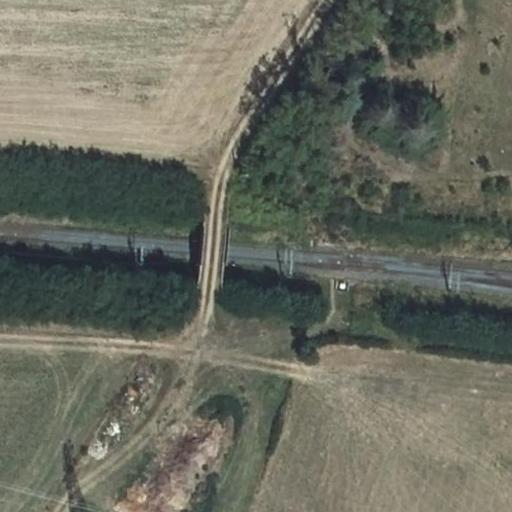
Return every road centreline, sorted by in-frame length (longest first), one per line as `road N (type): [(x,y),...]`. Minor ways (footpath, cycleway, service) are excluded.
road 1 (track): [(325,0),(217,185),(196,353)]
road 2 (track): [(0,339),(267,363),(327,320)]
